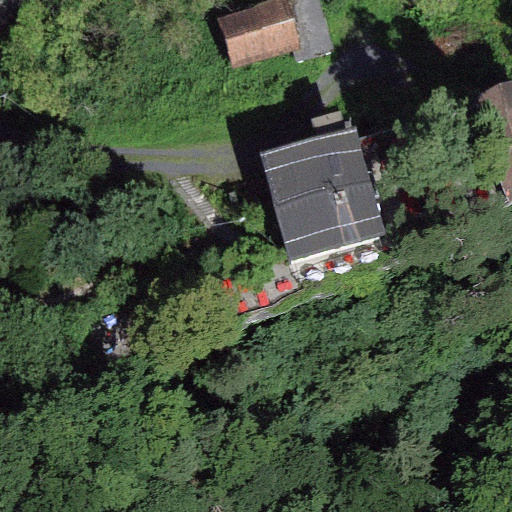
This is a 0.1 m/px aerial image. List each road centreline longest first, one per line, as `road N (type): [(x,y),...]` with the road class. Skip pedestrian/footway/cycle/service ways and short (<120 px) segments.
road 1 (track): [(167,161),(277,138),(328,85),(382,61)]
road 2 (track): [(167,161),(14,146),(0,130)]
